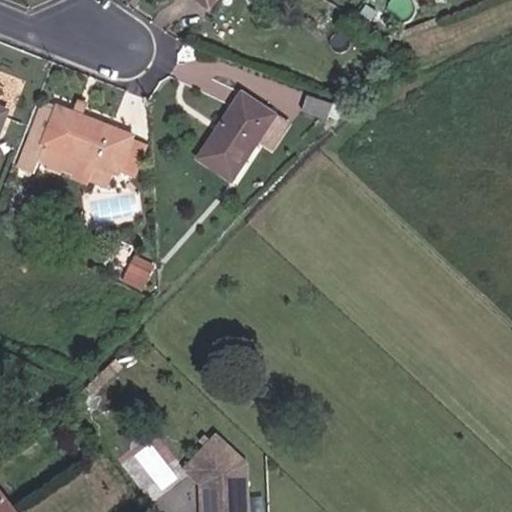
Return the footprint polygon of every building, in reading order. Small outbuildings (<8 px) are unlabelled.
[(196,0),(209,9),(215,0),(196,0)] [(392,11),(379,4),(373,12),(386,19),(392,11)] [(232,178),(276,111),(242,89),(197,156),(232,178)] [(328,121),(337,102),(310,91),(302,110),(328,121)] [(80,113),(84,102),(77,99),(72,110),(80,113)] [(0,138),(11,108),(0,103),(0,138)] [(33,131),(17,172),(33,178),(39,164),(48,167),(49,172),(59,176),(63,173),(90,183),(97,164),(112,169),(116,171),(130,133),(80,113),(56,104),(55,109),(44,136),(33,131)] [(43,104),(33,131),(44,136),(55,109),(43,104)] [(146,139),(130,133),(116,171),(131,177),(146,139)] [(97,164),(90,183),(105,189),(112,169),(97,164)] [(127,264),(139,235),(122,226),(109,256),(127,264)] [(152,280),(158,267),(139,258),(133,272),(152,280)] [(148,290),(152,280),(133,272),(129,281),(148,290)] [(247,511),(243,461),(214,433),(181,467),(210,495),(211,511),(210,511),(247,511)] [(16,511),(0,490),(0,511),(16,511)]
